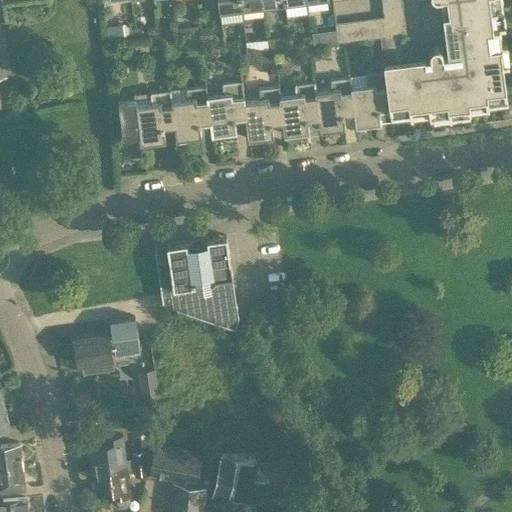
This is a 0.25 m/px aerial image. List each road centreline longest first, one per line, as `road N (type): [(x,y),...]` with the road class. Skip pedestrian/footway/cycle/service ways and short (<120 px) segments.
road 1 (residential): [(0,247),(83,215),(168,197),(511,147)]
road 2 (residential): [(63,511),(44,411),(0,296)]
